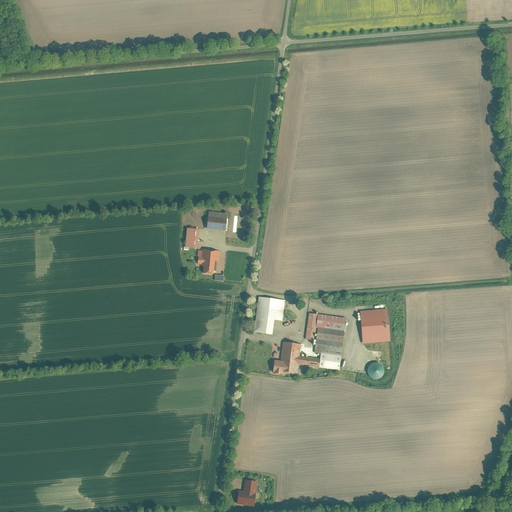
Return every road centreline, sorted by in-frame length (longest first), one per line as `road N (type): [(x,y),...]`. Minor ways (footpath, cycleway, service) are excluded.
road 1 (unclassified): [(217,511),(283,43)]
road 2 (unclassified): [(0,68),(283,43)]
road 3 (unclassified): [(283,43),(511,28)]
